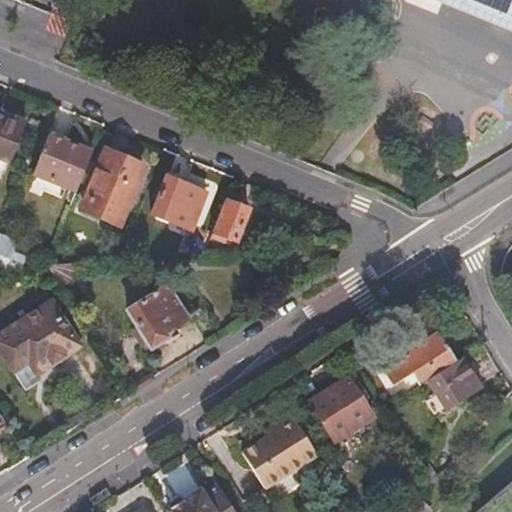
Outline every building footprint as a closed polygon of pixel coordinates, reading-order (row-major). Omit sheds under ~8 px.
[(511,0),(433,0),(511,32),(511,0)] [(0,155),(8,159),(24,122),(0,112),(0,155)] [(33,173),(66,186),(82,147),(49,134),(33,173)] [(82,208),(120,224),(144,167),(106,151),(82,208)] [(154,212),(192,228),(207,193),(168,177),(154,212)] [(223,200),(211,230),(236,240),(249,211),(223,200)] [(0,267),(6,268),(17,241),(0,233),(0,267)] [(152,348),(168,338),(165,332),(187,318),(167,285),(128,310),(137,324),(133,327),(145,347),(149,344),(152,348)] [(80,345),(51,299),(0,332),(0,349),(21,384),(80,345)] [(429,379),(457,362),(439,333),(417,347),(413,341),(381,362),(399,392),(420,379),(422,383),(429,379)] [(482,388),(463,358),(457,362),(429,379),(448,410),(482,388)] [(334,441),(374,415),(349,377),(309,402),(334,441)] [(319,454),(294,414),(280,423),(284,430),(247,454),(266,488),(319,454)] [(236,511),(219,484),(205,491),(204,489),(169,511),(236,511)] [(511,511),(511,490),(505,496),(510,504),(503,509),(504,511),(511,511)]
